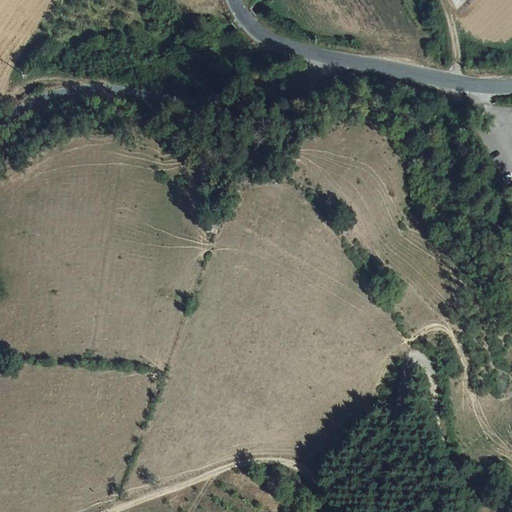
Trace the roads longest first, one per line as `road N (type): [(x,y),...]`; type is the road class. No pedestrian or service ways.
road 1 (unclassified): [(325,58),(297,88),(251,107),(95,89),(26,107),(0,130)]
road 2 (tertiary): [(325,58),(493,89),(511,85)]
